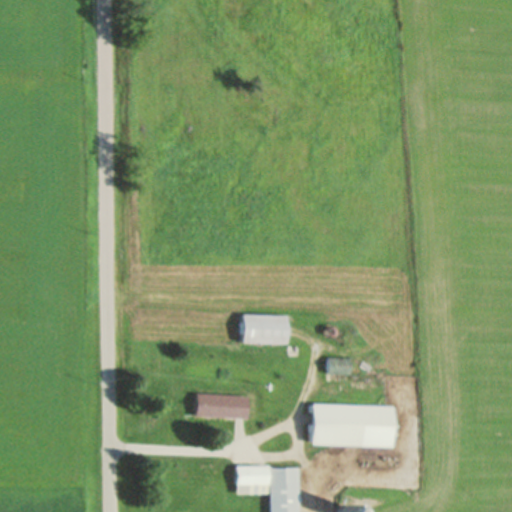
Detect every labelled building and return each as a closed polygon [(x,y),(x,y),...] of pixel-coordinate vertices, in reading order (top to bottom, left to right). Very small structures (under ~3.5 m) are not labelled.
[(238,344),(283,344),(283,315),(238,315),(238,344)] [(347,358),(326,358),(326,374),(347,374),(347,358)] [(245,419),(246,396),(193,394),(192,417),(245,419)] [(308,446),(389,447),(390,406),(309,405),(308,446)] [(234,467),(234,494),(268,494),(267,511),(296,511),(296,466),(234,467)]
